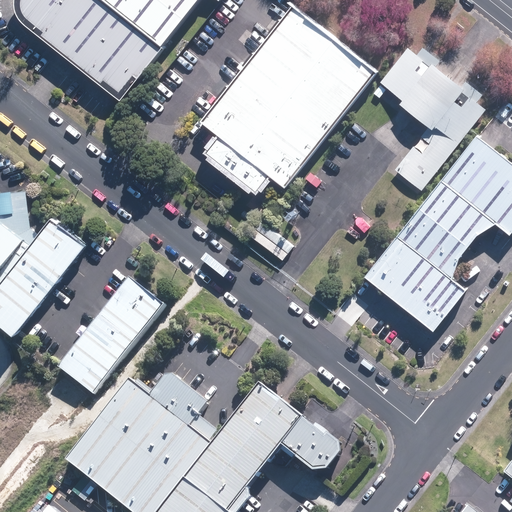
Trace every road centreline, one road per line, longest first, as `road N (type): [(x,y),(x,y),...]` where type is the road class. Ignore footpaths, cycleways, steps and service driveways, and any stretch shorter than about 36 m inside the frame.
road 1 (residential): [(0,99),(435,439)]
road 2 (residential): [(435,439),(511,343)]
